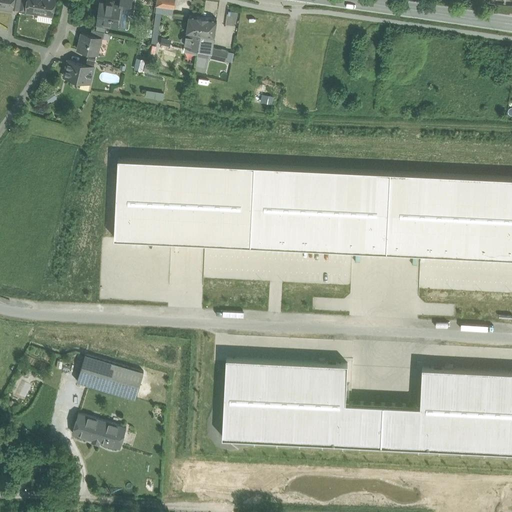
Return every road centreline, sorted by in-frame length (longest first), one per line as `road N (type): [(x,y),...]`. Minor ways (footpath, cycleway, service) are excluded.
road 1 (unclassified): [(511,333),(43,311)]
road 2 (unclassified): [(253,510),(0,495)]
road 3 (secondary): [(337,0),(511,25)]
road 4 (unclassified): [(0,136),(60,41),(72,0)]
